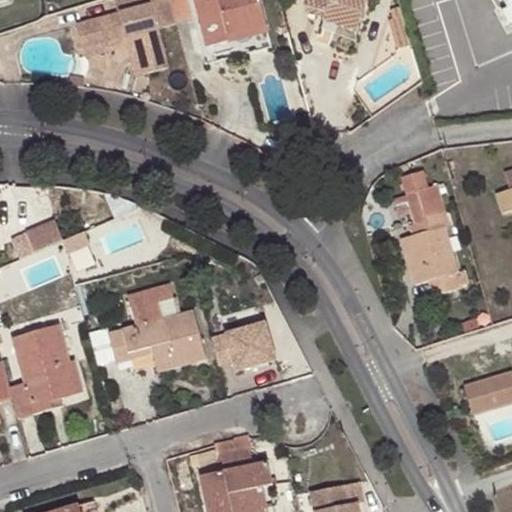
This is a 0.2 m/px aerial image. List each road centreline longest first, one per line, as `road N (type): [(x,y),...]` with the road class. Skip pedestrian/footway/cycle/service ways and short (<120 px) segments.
road 1 (unclassified): [(452,511),(312,237),(264,198),(167,152),(68,125),(0,120)]
road 2 (unclassified): [(0,141),(157,175),(255,221),(315,288),(441,511)]
road 3 (residential): [(0,488),(145,443)]
road 4 (residential): [(145,443),(287,398)]
